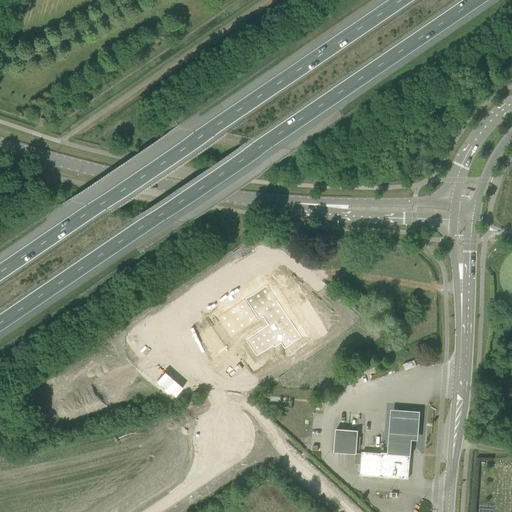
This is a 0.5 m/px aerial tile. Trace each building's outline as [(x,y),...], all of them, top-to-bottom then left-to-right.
[(216,328),(203,337),(227,374),(241,365),(246,374),(299,339),(302,343),(323,329),(290,279),(270,292),(263,283),(210,318),(216,328)] [(403,364),(405,370),(416,366),(414,360),(403,364)] [(409,455),(411,455),(411,440),(418,440),(420,411),(391,409),(388,453),(382,453),(382,454),(409,456),(409,455)] [(333,452),(355,454),(355,453),(356,453),(356,447),(359,448),(360,438),(357,437),(358,431),(358,430),(357,430),(356,431),(348,430),(349,429),(347,429),(347,430),(337,429),(337,428),(336,428),(336,429),(335,429),(335,431),(334,450),(333,450),(333,452)] [(355,453),(355,454),(354,463),(361,464),(360,473),(359,475),(409,479),(409,477),(408,477),(410,456),(411,456),(411,455),(409,455),(409,456),(382,454),(382,453),(361,451),(361,453),(362,453),(362,454),(356,453),(355,453)]
